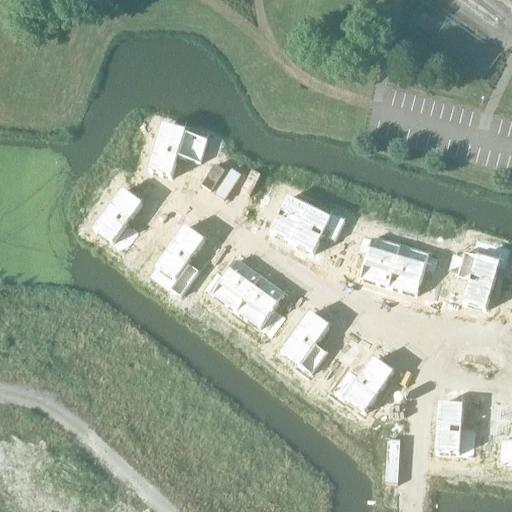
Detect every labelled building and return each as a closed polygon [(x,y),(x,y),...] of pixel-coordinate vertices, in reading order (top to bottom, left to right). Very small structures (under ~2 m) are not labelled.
[(341,112),(342,136),(367,135),(366,111),(341,112)] [(163,126),(148,175),(173,183),(179,161),(201,167),(209,142),(187,135),(188,133),(163,126)] [(261,186),(257,199),(265,203),(270,190),(261,186)] [(123,191),(93,233),(124,256),(139,236),(129,228),(144,207),(123,191)] [(288,199),(269,236),(292,247),(310,210),(288,199)] [(310,210),(292,247),(314,259),(324,239),(336,245),(347,223),(334,216),(332,220),(310,210)] [(185,228),(155,270),(175,284),(169,293),(181,301),(201,274),(190,266),(207,243),(185,228)] [(363,238),(359,252),(368,254),(359,283),(389,291),(401,248),(372,239),(372,241),(363,238)] [(401,248),(389,291),(418,300),(426,272),(435,274),(439,260),(430,258),(431,257),(401,248)] [(452,255),(447,273),(457,276),(456,280),(469,284),(462,307),(487,315),(500,270),(502,265),(472,256),(464,254),(463,258),(452,255)] [(217,274),(204,292),(212,297),(211,298),(236,316),(262,279),(237,261),(225,279),(217,274)] [(262,279),(236,316),(261,333),(261,332),(272,340),(287,319),(276,312),(287,297),(262,279)] [(58,363),(63,309),(38,307),(38,303),(25,302),(22,330),(35,331),(32,360),(58,363)] [(0,331),(12,332),(14,314),(0,313),(0,331)] [(310,314),(280,356),(312,378),(328,356),(318,348),(331,329),(310,314)] [(121,371),(137,352),(127,343),(124,346),(105,330),(70,371),(74,374),(72,376),(85,387),(86,385),(90,388),(111,363),(121,371)] [(350,372),(333,395),(344,404),(345,402),(365,417),(395,375),(374,360),(360,379),(350,372)] [(155,415),(172,396),(163,387),(160,390),(142,372),(105,411),(123,429),(146,406),(155,415)] [(439,405),(435,457),(474,459),(476,432),(463,431),(464,407),(439,405)] [(155,460),(172,476),(203,445),(186,429),(190,425),(180,416),(162,434),(171,443),(155,460)] [(511,441),(502,441),(500,466),(511,467),(511,441)] [(21,446),(0,444),(0,489),(17,491),(21,446)] [(203,445),(172,476),(189,493),(206,476),(215,485),(232,467),(223,457),(219,461),(203,445)] [(52,449),(21,446),(17,491),(48,494),(52,449)] [(282,511),(276,502),(273,504),(260,483),(214,511),(282,511)]
